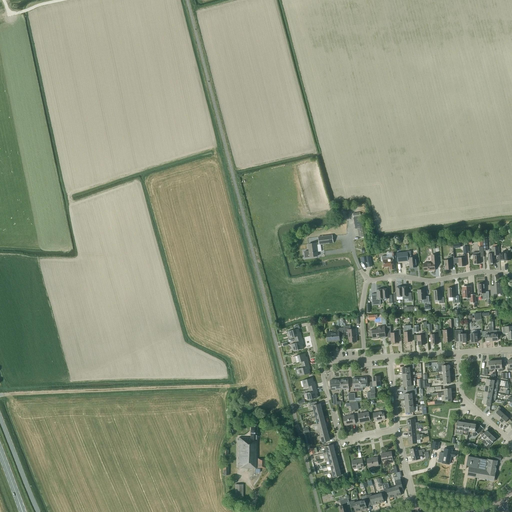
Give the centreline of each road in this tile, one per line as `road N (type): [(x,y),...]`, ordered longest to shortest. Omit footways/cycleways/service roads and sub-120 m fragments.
road 1 (track): [(0,395),(237,385)]
road 2 (track): [(348,219),(333,190),(283,0)]
road 3 (residential): [(511,275),(367,281),(364,358)]
